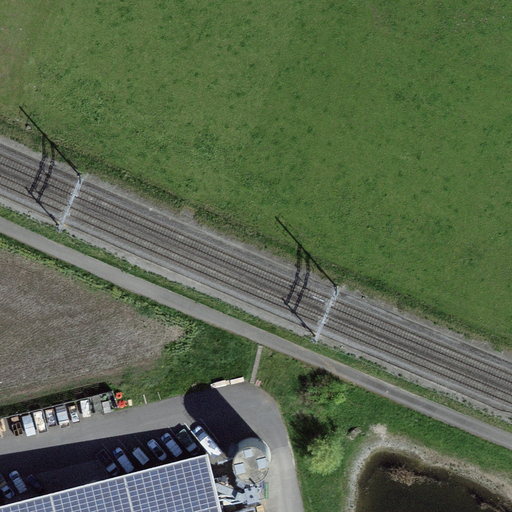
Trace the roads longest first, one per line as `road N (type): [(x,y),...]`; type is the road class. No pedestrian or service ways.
road 1 (track): [(0,224),(511,441)]
road 2 (unclassified): [(223,401),(0,456)]
